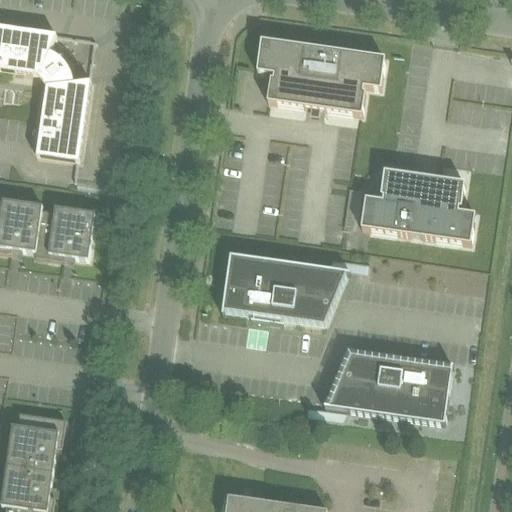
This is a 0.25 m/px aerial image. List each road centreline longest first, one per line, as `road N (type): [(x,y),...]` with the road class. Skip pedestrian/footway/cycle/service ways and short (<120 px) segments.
road 1 (unclassified): [(138,511),(211,0)]
road 2 (unclassified): [(511,23),(353,0)]
